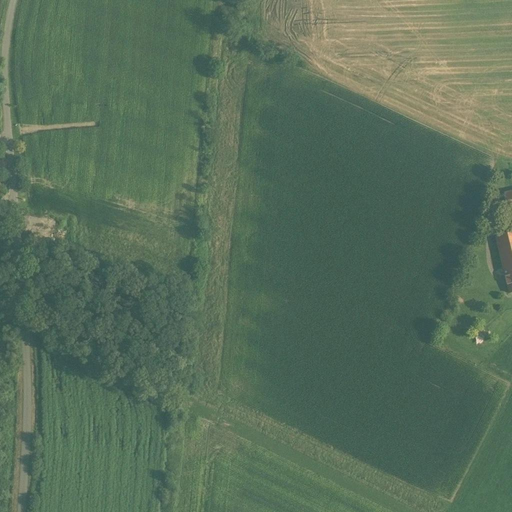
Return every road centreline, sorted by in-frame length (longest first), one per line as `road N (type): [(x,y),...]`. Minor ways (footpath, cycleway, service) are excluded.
road 1 (unclassified): [(21,259),(6,57),(14,0)]
road 2 (unclassified): [(21,259),(29,363),(22,511)]
